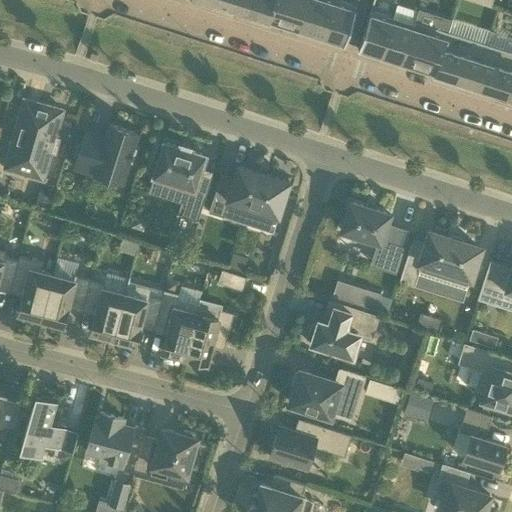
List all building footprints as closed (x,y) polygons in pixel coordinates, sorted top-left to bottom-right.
[(200,0),(230,9),(232,0),(200,0)] [(268,21),(274,0),(232,0),(230,9),(268,21)] [(300,32),(310,0),(274,0),(268,21),(300,32)] [(322,39),(334,0),(310,0),(300,32),(322,39)] [(357,7),(356,7),(335,0),(334,0),(322,39),(344,46),(357,7)] [(393,19),(372,12),(371,11),(358,50),(381,57),(393,19)] [(402,64),(416,22),(415,22),(414,25),(393,19),(381,57),(402,64)] [(435,75),(448,33),(416,22),(402,64),(435,75)] [(473,87),(487,45),(448,33),(435,75),(473,87)] [(511,99),(511,97),(511,53),(487,45),(473,87),(511,99)] [(23,102),(4,169),(43,180),(51,153),(56,154),(60,139),(56,138),(64,110),(48,106),(47,109),(23,102)] [(86,132),(74,168),(95,174),(95,175),(122,183),(129,162),(132,163),(136,150),(133,148),(137,134),(110,125),(106,138),(102,137),(86,132)] [(158,161),(153,177),(194,190),(191,197),(204,201),(213,173),(202,169),(206,156),(191,151),(192,149),(180,145),(179,147),(164,142),(163,147),(159,145),(154,160),(158,161)] [(221,173),(209,212),(224,217),(229,200),(279,217),(290,182),(272,177),(273,175),(255,170),(255,171),(239,166),(235,177),(221,173)] [(39,193),(35,206),(48,210),(52,197),(39,193)] [(368,239),(380,242),(378,248),(392,253),(399,230),(386,226),(390,214),(375,210),(375,209),(366,206),(365,206),(351,202),(342,230),(354,234),(353,239),(367,243),(368,239)] [(414,241),(413,241),(400,281),(415,285),(420,270),(468,285),(480,248),(462,242),(464,237),(449,232),(448,238),(430,232),(420,263),(408,259),(414,241)] [(0,260),(0,282),(12,286),(18,260),(4,256),(2,261),(0,260)] [(18,260),(12,286),(25,289),(18,314),(41,320),(53,275),(41,272),(44,262),(19,256),(18,260)] [(506,291),(511,293),(511,267),(511,268),(491,261),(478,299),(501,306),(506,291)] [(222,269),(218,283),(243,291),(247,277),(222,269)] [(53,275),(41,320),(64,326),(70,301),(84,305),(90,279),(76,276),(74,280),(53,275)] [(90,279),(84,305),(97,308),(90,333),(113,339),(125,294),(104,288),(105,283),(90,279)] [(370,290),(364,307),(375,310),(380,295),(381,293),(370,290)] [(162,299),(156,324),(169,327),(162,352),(185,358),(197,313),(199,305),(178,300),(179,294),(164,291),(162,299)] [(125,294),(113,339),(136,345),(142,320),(156,324),(162,299),(148,295),(146,300),(125,294)] [(360,336),(370,339),(378,315),(334,301),(329,316),(330,317),(328,324),(318,321),(317,326),(312,324),(307,338),(312,340),(311,345),(353,358),(360,336)] [(197,313),(185,358),(207,364),(214,340),(226,343),(234,314),(220,310),(218,319),(197,313)] [(418,323),(438,328),(441,319),(421,313),(418,323)] [(469,340),(483,345),(486,334),(472,330),(469,340)] [(471,368),(481,371),(475,391),(483,393),(481,401),(511,410),(511,358),(478,347),(471,368)] [(334,415),(340,396),(357,401),(365,376),(340,368),(336,382),(326,379),(327,378),(315,375),(301,371),(300,373),(296,372),(292,386),(296,387),(291,403),(303,407),(302,411),(317,416),(318,412),(330,416),(331,414),(334,415)] [(432,398),(410,391),(403,413),(426,420),(432,398)] [(36,395),(20,451),(42,457),(46,445),(73,453),(79,432),(52,424),(58,401),(36,395)] [(0,411),(1,412),(0,414),(0,423),(14,427),(21,404),(0,398),(0,411)] [(506,445),(501,443),(485,438),(492,416),(467,408),(460,431),(471,435),(463,459),(475,463),(475,465),(485,468),(486,466),(498,470),(499,467),(502,468),(505,456),(503,455),(506,445)] [(96,417),(86,451),(101,455),(99,461),(123,468),(134,428),(123,425),(125,419),(111,415),(109,421),(100,418),(96,417)] [(314,447),(345,457),(352,435),(305,420),(300,433),(279,426),(269,457),(307,469),(314,447)] [(144,436),(135,469),(150,474),(167,479),(169,471),(187,476),(197,438),(195,438),(196,434),(184,430),(183,434),(163,429),(159,441),(144,436)] [(422,456),(419,468),(431,471),(434,460),(422,456)] [(434,493),(449,497),(444,511),(487,511),(485,511),(490,495),(464,487),(469,473),(443,465),(434,493)] [(1,474),(0,476),(0,489),(16,494),(20,495),(24,481),(19,480),(1,474)] [(253,508),(251,511),(310,511),(314,500),(302,496),(306,485),(274,475),(270,486),(261,483),(257,495),(254,493),(249,506),(253,508)] [(115,481),(109,504),(124,508),(131,485),(115,481)] [(126,503),(125,509),(126,510),(126,511),(142,511),(143,510),(139,502),(132,500),(126,503)]
